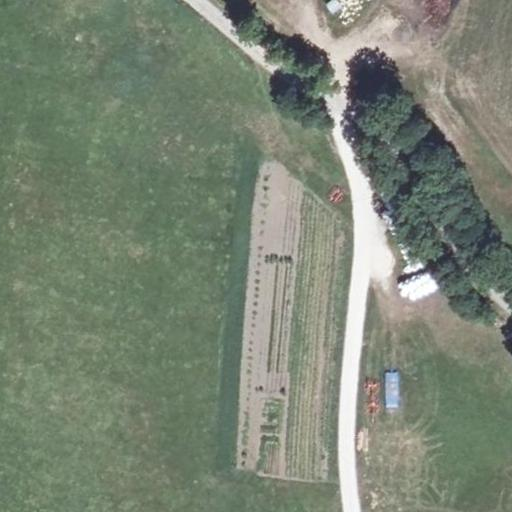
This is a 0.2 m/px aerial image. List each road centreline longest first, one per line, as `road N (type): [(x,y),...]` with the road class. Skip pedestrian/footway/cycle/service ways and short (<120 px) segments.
road 1 (track): [(511,310),(422,164),(345,118),(190,0)]
road 2 (unclassified): [(357,511),(348,409),(368,234),(345,118)]
